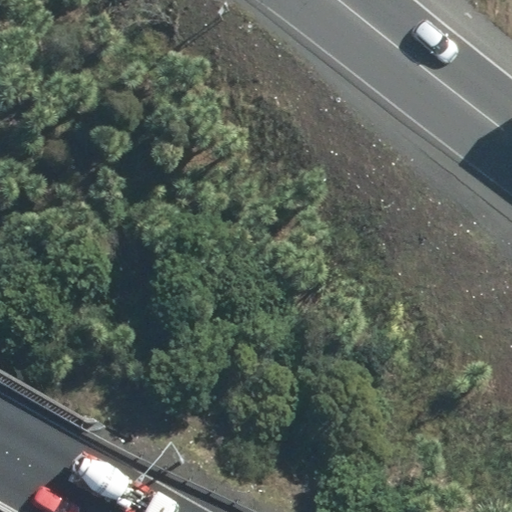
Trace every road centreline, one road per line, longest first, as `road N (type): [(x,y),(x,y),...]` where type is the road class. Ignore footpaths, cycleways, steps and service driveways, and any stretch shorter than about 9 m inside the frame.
road 1 (motorway): [(346,0),(511,128)]
road 2 (motorway): [(0,446),(116,511)]
